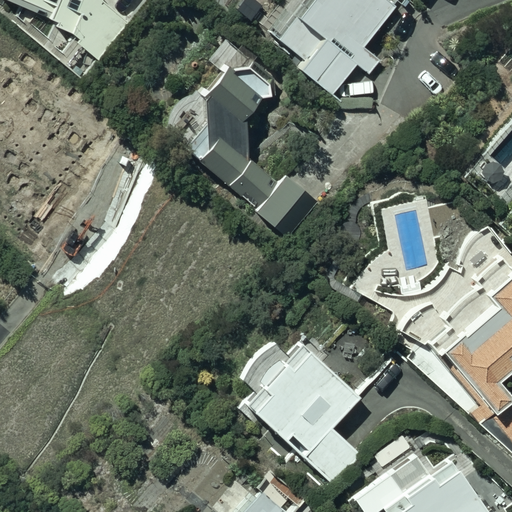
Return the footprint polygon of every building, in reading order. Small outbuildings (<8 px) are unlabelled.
[(45,17),(94,55),(123,19),(109,9),(106,0),(3,0),(50,12),(45,17)] [(394,16),(371,0),(320,0),(282,52),(308,70),(299,81),(334,107),(359,74),(354,70),(394,16)] [(209,93),(212,96),(199,98),(207,157),(196,172),(258,215),(278,188),(247,166),(241,117),(246,121),(274,83),(237,55),(209,93)] [(293,247),(321,208),(287,184),(260,223),(293,247)] [(421,354),(511,455),(511,281),(508,277),(421,354)] [(332,438),(362,400),(305,354),(248,425),(335,494),(361,461),(332,438)] [(398,511),(477,511),(449,474),(398,511)] [(266,511),(256,503),(247,511),(266,511)]
